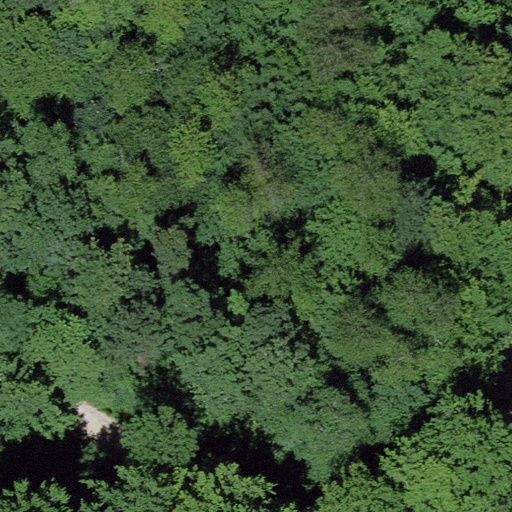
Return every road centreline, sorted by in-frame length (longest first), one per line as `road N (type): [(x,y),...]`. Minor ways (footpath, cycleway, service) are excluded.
road 1 (track): [(244,508),(0,376)]
road 2 (track): [(497,511),(511,356)]
road 3 (track): [(369,511),(434,484),(499,438)]
